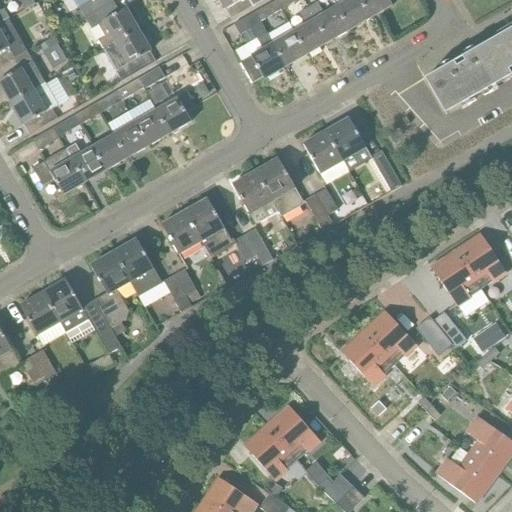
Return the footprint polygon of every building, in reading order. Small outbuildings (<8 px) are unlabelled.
[(20,0),(26,11),(35,5),(31,0),(20,0)] [(85,19),(113,3),(111,0),(88,0),(90,2),(79,8),(81,12),(77,14),(81,20),(84,18),(85,19)] [(231,20),(266,0),(218,0),(225,11),(226,10),(231,20)] [(371,19),(360,0),(350,0),(336,8),(350,31),(371,19)] [(360,0),(371,19),(393,7),(388,0),(360,0)] [(276,2),(266,8),(272,17),(282,12),(276,2)] [(104,51),(139,31),(126,9),(119,14),(113,3),(85,19),(92,31),(98,27),(105,38),(99,42),(104,51)] [(329,44),(350,31),(336,8),(325,15),(318,3),(308,9),(329,44)] [(0,25),(10,20),(4,9),(0,11),(0,25)] [(307,56),(329,44),(308,9),(299,14),(306,25),(294,32),(307,56)] [(240,36),(249,31),(261,51),(251,57),(242,62),(240,63),(252,84),(263,78),(265,80),(286,68),(272,45),(261,24),(255,14),(234,26),(240,36)] [(0,68),(27,53),(21,42),(10,48),(0,30),(0,68)] [(511,70),(511,30),(492,42),(509,72),(511,70)] [(123,83),(156,64),(150,54),(151,53),(139,31),(104,51),(123,83)] [(286,68),(307,56),(294,32),(272,45),(286,68)] [(57,35),(42,43),(55,67),(71,58),(57,35)] [(445,116),(479,97),(511,78),(509,72),(492,42),(425,80),(445,116)] [(0,86),(11,104),(34,91),(22,70),(33,64),(27,53),(0,68),(0,69),(5,79),(0,82),(0,86)] [(138,81),(143,90),(144,89),(145,90),(165,79),(159,69),(138,81)] [(30,136),(57,121),(58,120),(52,110),(57,107),(50,95),(51,94),(46,84),(34,91),(11,104),(23,127),(24,126),(30,136)] [(122,102),(133,96),(128,87),(117,93),(122,102)] [(157,111),(170,135),(191,123),(185,111),(195,105),(188,94),(178,99),(157,111)] [(96,105),(101,114),(112,108),(107,99),(96,105)] [(75,117),(80,126),(101,114),(96,105),(75,117)] [(149,147),(170,135),(157,111),(135,124),(149,147)] [(54,129),(59,138),(80,126),(75,117),(54,129)] [(344,163),(367,150),(349,120),(326,133),(344,163)] [(128,160),(149,147),(135,124),(114,136),(128,160)] [(33,141),(39,151),(59,140),(59,138),(54,129),(33,141)] [(321,176),(344,163),(326,133),(304,146),(321,176)] [(106,172),(128,160),(114,136),(93,148),(106,172)] [(85,184),(106,172),(93,148),(81,155),(76,146),(66,152),(85,184)] [(64,196),(85,184),(66,152),(33,170),(43,187),(54,181),(64,196)] [(392,194),(404,186),(387,156),(374,164),(392,194)] [(281,218),(304,205),(279,160),(256,173),(275,208),(281,218)] [(264,215),(275,208),(256,173),(233,186),(256,226),(267,220),(264,215)] [(328,217),(338,211),(326,190),(316,196),(328,217)] [(334,227),(328,217),(316,196),(305,202),(323,233),(334,227)] [(234,240),(231,242),(208,201),(185,214),(202,244),(211,260),(236,245),(235,242),(234,240)] [(179,257),(202,244),(185,214),(162,227),(179,257)] [(245,237),(260,264),(262,267),(273,261),(256,231),(245,237)] [(235,242),(236,245),(250,270),(260,264),(245,237),(235,242)] [(481,237),(456,254),(481,291),(506,274),(481,237)] [(139,298),(163,285),(154,271),(137,240),(114,253),(131,284),(139,298)] [(107,295),(94,302),(115,338),(126,332),(121,324),(126,321),(129,313),(117,292),(131,284),(114,253),(91,267),(107,295)] [(456,254),(432,270),(456,307),(481,291),(456,254)] [(191,306),(201,300),(185,271),(174,277),(186,298),(190,304),(191,306)] [(174,277),(164,283),(175,304),(177,303),(186,298),(174,277)] [(94,302),(82,309),(66,282),(43,295),(61,325),(66,335),(89,322),(109,356),(121,349),(115,338),(94,302)] [(38,338),(61,325),(43,295),(20,308),(38,338)] [(190,304),(186,298),(177,303),(180,309),(190,304)] [(386,314),(364,335),(394,367),(416,347),(386,314)] [(444,314),(433,323),(452,347),(455,351),(467,342),(444,314)] [(430,319),(416,330),(438,358),(452,347),(433,323),(430,319)] [(476,337),(484,349),(507,335),(500,322),(476,337)] [(0,379),(22,367),(0,329),(0,379)] [(364,335),(342,355),(373,387),(394,367),(364,335)] [(494,349),(485,357),(491,363),(500,355),(494,349)] [(46,381),(56,375),(43,352),(33,358),(46,381)] [(485,357),(477,365),(482,371),(491,363),(485,357)] [(35,387),(46,381),(33,358),(22,364),(35,387)] [(450,388),(441,397),(447,403),(456,394),(450,388)] [(424,399),(418,404),(426,413),(432,408),(424,399)] [(378,405),(371,411),(378,419),(385,412),(378,405)] [(432,408),(426,413),(435,422),(440,417),(432,408)] [(289,409),(267,429),(297,462),(319,443),(289,409)] [(511,443),(478,419),(467,435),(479,443),(469,456),(496,476),(511,455),(511,443)] [(267,429),(245,448),(275,482),(297,462),(267,429)] [(448,461),(437,477),(475,505),(496,476),(469,456),(460,469),(448,461)] [(327,480),(318,488),(324,494),(335,505),(352,488),(341,477),(340,476),(332,486),(327,480)] [(220,480),(203,505),(213,511),(252,511),(257,506),(220,480)] [(276,486),(269,496),(276,500),(282,490),(276,486)] [(352,488),(335,505),(342,511),(351,511),(364,499),(352,488)] [(269,496),(260,510),(263,511),(287,511),(289,509),(276,500),(269,496)]
